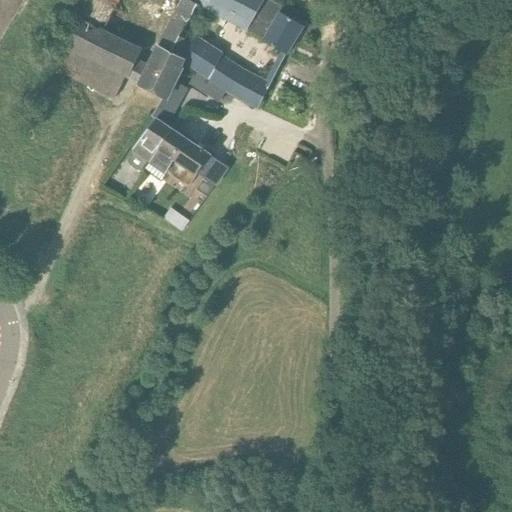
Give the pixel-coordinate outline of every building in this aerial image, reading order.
[(123,0),(86,0),(55,69),(116,98),(126,76),(129,77),(142,50),(107,33),(121,6),(123,0)] [(149,90),(161,97),(166,100),(175,82),(180,72),(182,69),(180,67),(182,62),(196,35),(208,11),(188,0),(181,0),(158,45),(139,85),(149,90)] [(204,20),(222,29),(227,21),(247,31),(247,30),(263,39),(263,40),(287,55),(303,26),(281,14),(285,8),(270,0),(188,0),(208,11),(204,20)] [(241,67),(222,56),(224,53),(196,35),(182,62),(195,70),(197,71),(226,92),(258,109),(272,83),(241,67)] [(197,71),(192,79),(190,83),(219,102),(226,92),(197,71)] [(169,117),(186,87),(175,82),(166,100),(161,97),(152,116),(157,119),(135,151),(135,154),(127,163),(131,168),(134,170),(140,172),(148,160),(151,162),(151,163),(161,149),(159,147),(172,129),(163,123),(167,116),(169,117)] [(181,182),(189,170),(203,150),(172,129),(159,147),(161,149),(151,163),(151,162),(150,163),(165,173),(167,171),(181,182)] [(213,187),(202,179),(195,190),(206,197),(213,187)]
